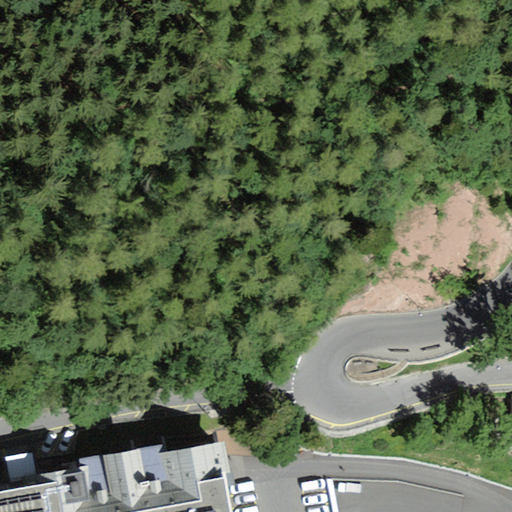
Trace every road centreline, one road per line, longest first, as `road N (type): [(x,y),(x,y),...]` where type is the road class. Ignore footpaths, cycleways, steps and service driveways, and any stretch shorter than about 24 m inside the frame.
road 1 (unclassified): [(0,433),(128,406),(327,383)]
road 2 (residential): [(511,283),(446,330),(340,343),(328,360),(327,383)]
road 3 (residential): [(327,383),(340,400),(358,403),(511,371)]
